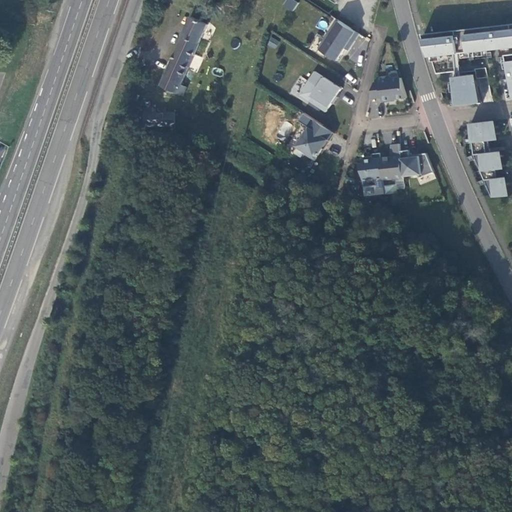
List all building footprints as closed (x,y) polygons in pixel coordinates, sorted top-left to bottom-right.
[(292,12),(298,2),(294,0),(285,0),(282,6),(292,12)] [(207,27),(208,24),(192,17),(158,94),(174,101),(178,93),(183,95),(187,87),(181,85),(206,30),(209,32),(210,28),(207,27)] [(350,50),(360,33),(339,19),(320,48),(339,60),(347,48),(350,50)] [(431,56),(511,47),(511,23),(424,33),(431,56)] [(342,88),(316,71),(310,81),(319,87),(310,101),(327,112),(333,103),(337,96),(342,88)] [(480,90),(477,74),(454,77),(456,92),(480,90)] [(391,99),(408,97),(402,77),(382,80),(381,82),(375,82),(371,98),(383,97),(383,101),(391,100),(391,99)] [(482,102),(480,90),(456,92),(457,105),(482,102)] [(146,108),(146,126),(176,125),(176,112),(161,112),(156,113),(156,108),(146,108)] [(180,125),(180,131),(191,133),(191,120),(192,113),(176,112),(176,125),(180,125)] [(331,141),(337,133),(324,125),(305,113),(300,120),(311,127),(298,145),(308,152),(307,154),(316,160),(324,148),(326,149),(331,141)] [(500,136),(497,120),(471,123),(476,153),(492,197),(511,195),(507,176),(498,178),(496,169),(506,167),(502,151),(494,151),(490,137),(500,136)] [(382,157),(384,178),(385,185),(398,184),(397,178),(404,177),(404,176),(402,151),(401,143),(393,144),(394,156),(382,157)] [(410,150),(402,151),(404,176),(419,174),(420,178),(435,171),(432,165),(429,158),(428,153),(419,154),(419,156),(411,157),(410,150)] [(384,178),(382,157),(382,152),(373,154),(373,156),(365,156),(366,163),(362,163),(365,186),(378,185),(377,179),(384,178)]
